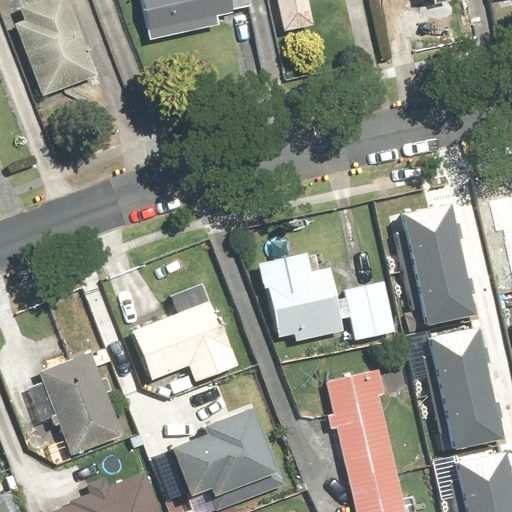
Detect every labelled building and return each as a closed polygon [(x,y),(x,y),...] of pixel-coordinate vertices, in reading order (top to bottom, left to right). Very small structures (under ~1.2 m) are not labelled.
[(17,23),(8,26),(35,99),(90,78),(60,0),(42,0),(13,11),(17,23)] [(133,0),(143,43),(212,29),(210,19),(226,15),(226,12),(246,8),(244,0),(133,0)] [(268,0),(276,35),(306,29),(300,0),(268,0)] [(511,201),(487,206),(504,287),(511,285),(511,201)] [(402,237),(390,239),(402,312),(415,310),(418,326),(463,319),(458,286),(439,289),(432,243),(445,241),(440,212),(399,218),(402,237)] [(299,253),(249,264),(255,290),(258,289),(269,341),(287,337),(288,343),(335,332),(333,321),(343,318),(348,343),(388,334),(377,283),(339,292),(340,299),(329,302),(322,270),(303,274),(299,253)] [(203,302),(124,333),(143,381),(180,367),(186,382),(228,366),(203,302)] [(433,360),(421,362),(433,435),(446,432),(449,449),(494,441),(488,408),(470,411),(463,365),(475,363),(471,334),(430,341),(433,360)] [(85,352),(32,371),(48,415),(43,417),(47,427),(52,425),(64,458),(117,438),(85,352)] [(374,371),(319,383),(326,415),(320,416),(323,431),(329,429),(347,511),(399,511),(373,396),(379,394),(374,371)] [(208,433),(171,447),(187,488),(205,481),(214,504),(282,478),(252,402),(203,421),(208,433)] [(457,479),(445,481),(449,511),(490,511),(486,484),(499,482),(494,453),(454,460),(457,479)] [(65,505),(46,511),(153,511),(139,473),(102,487),(99,479),(79,486),(83,495),(64,502),(65,505)]
